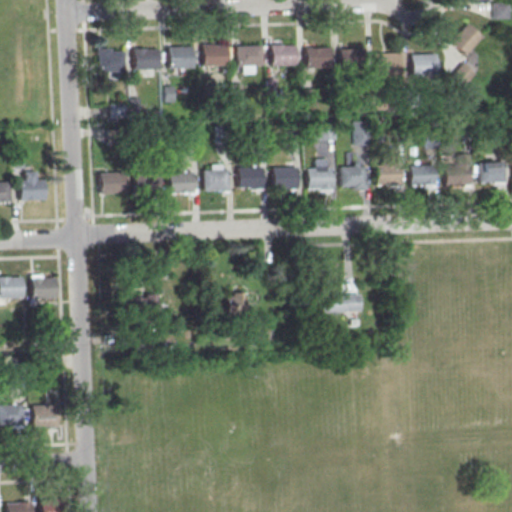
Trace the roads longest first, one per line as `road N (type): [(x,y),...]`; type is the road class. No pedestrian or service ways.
road 1 (residential): [(62,0),(85,511)]
road 2 (residential): [(0,240),(511,218)]
road 3 (residential): [(386,0),(63,13)]
